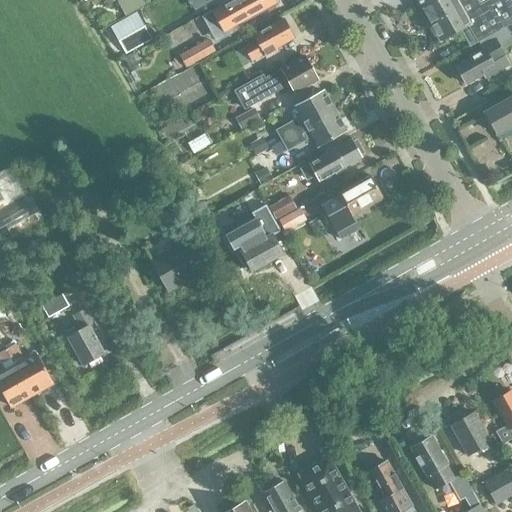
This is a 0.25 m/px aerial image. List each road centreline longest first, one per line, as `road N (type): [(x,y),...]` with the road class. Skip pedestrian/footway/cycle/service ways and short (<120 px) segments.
road 1 (residential): [(470,229),(339,0)]
road 2 (tertiary): [(143,418),(364,298)]
road 3 (tertiary): [(0,498),(143,418)]
road 4 (residential): [(181,488),(315,426)]
road 5 (tertiary): [(364,298),(425,280),(481,249)]
road 6 (tertiary): [(470,229),(364,298)]
